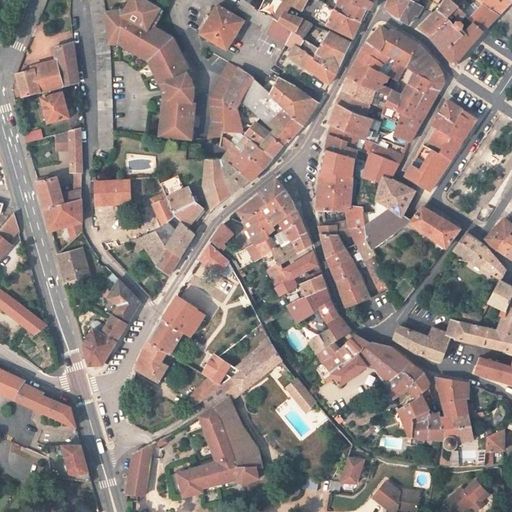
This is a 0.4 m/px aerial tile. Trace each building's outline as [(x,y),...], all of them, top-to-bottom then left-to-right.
[(106,12),(104,0),(89,0),(97,55),(100,149),(114,149),(113,131),(111,53),(110,44),(109,40),(106,12)] [(162,117),(160,136),(192,140),(196,103),(194,103),(195,87),(188,73),(191,72),(174,38),(155,27),(162,14),(155,10),(157,7),(146,0),(131,0),(125,9),(106,12),(109,40),(117,39),(117,43),(131,51),(133,47),(144,53),(141,57),(149,61),(153,70),(157,68),(162,78),(158,80),(164,92),(163,106),(167,106),(166,117),(162,117)] [(259,10),(244,0),(241,0),(234,11),(261,27),(260,30),(286,44),(287,44),(295,33),(270,15),(267,15),(259,10)] [(286,13),(291,4),(283,0),(264,0),(259,10),(267,15),(270,15),(295,33),(302,19),(292,16),(286,13)] [(283,0),(291,4),(302,10),(308,0),(283,0)] [(328,26),(354,38),(362,21),(347,17),(336,10),(329,7),(330,4),(326,3),(318,0),(316,0),(315,4),(318,5),(317,6),(321,8),(316,19),(328,26)] [(339,0),(337,7),(330,4),(329,7),(336,10),(347,17),(362,21),(367,10),(368,9),(352,5),(353,0),(339,0)] [(374,3),(368,0),(353,0),(352,5),(368,9),(367,10),(371,11),(374,3)] [(400,18),(410,1),(409,0),(389,0),(386,9),(400,18)] [(420,28),(432,38),(451,20),(449,18),(453,14),(460,7),(453,0),(442,0),(437,6),(440,8),(434,14),(427,21),(420,28)] [(478,0),(482,5),(483,5),(498,15),(511,2),(511,1),(511,0),(478,0)] [(410,1),(400,18),(409,24),(416,13),(419,14),(422,8),(423,7),(416,3),(415,4),(410,1)] [(200,34),(227,50),(244,21),(229,12),(231,9),(225,5),(223,8),(217,6),(200,34)] [(478,10),(469,19),(474,24),(475,23),(483,31),(498,15),(483,5),(482,5),(478,10)] [(461,22),(467,15),(460,7),(453,14),(460,22),(461,22)] [(469,18),(469,19),(478,10),(474,7),(467,15),(469,18)] [(303,39),(314,25),(302,19),(295,33),(303,39)] [(464,35),(460,30),(463,29),(464,25),(462,22),(461,22),(460,22),(458,22),(456,25),(451,20),(432,38),(444,52),(464,35)] [(483,31),(475,23),(474,24),(464,35),(444,52),(454,65),(469,48),(481,33),(483,31)] [(393,31),(383,24),(382,26),(367,43),(377,49),(407,66),(406,67),(407,68),(420,46),(417,43),(394,30),(393,31)] [(334,34),(330,32),(321,45),(319,49),(320,49),(317,54),(340,65),(351,42),(334,34)] [(300,65),(330,84),(336,74),(313,60),(317,54),(320,49),(319,49),(314,46),(303,39),(295,33),(287,44),(293,48),(289,57),(300,65)] [(64,87),(79,83),(74,43),(53,48),(57,63),(64,87)] [(367,43),(358,59),(382,74),(390,77),(389,77),(398,82),(406,67),(407,66),(377,49),(367,43)] [(426,52),(420,46),(407,68),(413,72),(426,52)] [(144,53),(133,47),(131,51),(141,57),(144,53)] [(436,63),(426,52),(413,72),(415,74),(416,73),(420,76),(436,63)] [(336,74),(340,65),(317,54),(313,60),(336,74)] [(356,63),(348,77),(363,85),(375,90),(380,81),(382,82),(383,82),(387,81),(388,80),(389,77),(390,77),(382,74),(358,59),(356,63)] [(211,122),(208,138),(222,137),(223,132),(225,123),(224,103),(225,100),(227,93),(240,69),(229,62),(222,76),(221,75),(213,89),(210,98),(211,122)] [(64,87),(57,63),(34,69),(41,93),(64,87)] [(442,74),(436,63),(420,76),(416,73),(415,74),(409,84),(425,92),(427,87),(440,90),(445,83),(442,74)] [(162,78),(157,68),(153,70),(158,80),(162,78)] [(41,93),(34,69),(17,74),(23,97),(41,93)] [(253,77),(240,69),(227,93),(225,100),(238,108),(242,99),(257,113),(273,97),(270,94),(270,93),(253,77)] [(348,77),(343,89),(362,100),(377,106),(384,109),(385,104),(389,97),(390,96),(378,91),(376,90),(375,90),(363,85),(348,77)] [(295,87),(278,78),(270,93),(270,94),(273,97),(303,126),(319,103),(306,94),(295,87)] [(380,81),(375,90),(376,90),(378,91),(390,96),(389,97),(393,98),(396,92),(388,89),(381,86),(382,82),(380,81)] [(388,89),(396,92),(400,85),(397,83),(392,81),(388,89)] [(425,92),(409,84),(403,96),(418,105),(419,102),(430,107),(437,95),(440,90),(427,87),(425,92)] [(373,119),(377,106),(362,100),(343,89),(337,103),(338,104),(354,113),(373,119)] [(42,98),(48,124),(70,118),(68,109),(73,108),(71,100),(66,101),(63,92),(42,98)] [(403,96),(396,92),(393,98),(389,97),(385,104),(384,109),(382,115),(398,123),(399,124),(402,114),(410,118),(418,105),(403,96)] [(303,126),(273,97),(257,113),(269,124),(276,116),(297,134),(303,126)] [(241,121),(238,108),(225,100),(224,103),(225,123),(223,132),(242,133),(241,121)] [(446,101),(440,113),(456,124),(464,110),(449,101),(446,101)] [(418,105),(410,118),(421,123),(430,107),(419,102),(418,105)] [(380,140),(376,138),(381,123),(379,122),(373,119),(354,113),(338,104),(329,124),(332,126),(333,125),(365,139),(374,142),(379,144),(380,140)] [(478,119),(464,110),(456,124),(440,113),(433,126),(436,129),(437,128),(462,144),(478,119)] [(410,118),(402,114),(399,124),(398,123),(394,134),(408,140),(408,141),(411,142),(411,141),(417,130),(421,123),(410,118)] [(271,133),(284,145),(287,141),(289,142),(297,134),(276,116),(269,124),(275,129),(271,133)] [(256,122),(247,133),(246,135),(261,146),(260,147),(274,158),(284,145),(271,133),(270,132),(256,122)] [(332,126),(329,134),(348,141),(346,146),(358,150),(370,153),(370,154),(370,153),(374,142),(365,139),(333,125),(332,126)] [(37,180),(46,209),(82,200),(82,199),(81,196),(82,172),(81,128),(70,131),(71,150),(72,171),(75,172),(75,191),(62,195),(57,177),(47,180),(46,177),(37,180)] [(429,141),(426,146),(433,150),(440,154),(442,152),(451,159),(462,144),(437,128),(436,129),(428,141),(429,141)] [(41,129),(24,134),(26,143),(43,138),(41,129)] [(56,134),(57,151),(71,150),(70,131),(56,134)] [(274,158),(260,147),(245,137),(246,135),(247,133),(242,133),(223,132),(222,137),(225,138),(234,145),(244,152),(264,169),(274,158)] [(367,162),(370,153),(358,150),(346,146),(348,141),(329,134),(326,150),(355,158),(367,162)] [(408,140),(394,134),(390,143),(405,149),(408,141),(408,140)] [(234,145),(225,138),(222,137),(220,147),(228,151),(223,158),(229,163),(233,166),(244,152),(234,145)] [(399,164),(403,156),(379,144),(374,142),(370,153),(399,164)] [(352,176),(355,158),(326,150),(321,172),(345,174),(352,176)] [(421,171),(412,164),(406,174),(406,176),(406,177),(406,178),(407,178),(430,191),(451,159),(442,152),(440,154),(433,150),(421,171)] [(264,169),(244,152),(233,166),(250,180),(251,181),(264,169)] [(391,179),(399,164),(370,153),(370,154),(370,153),(367,162),(363,173),(362,177),(380,182),(381,182),(383,177),(391,180),(391,179)] [(220,158),(206,159),(204,186),(212,210),(231,195),(223,168),(220,158)] [(367,162),(355,158),(352,176),(362,179),(362,177),(363,173),(367,162)] [(231,195),(250,180),(233,166),(229,163),(223,168),(231,195)] [(319,190),(317,211),(347,211),(349,222),(336,224),(336,225),(337,231),(366,226),(364,213),(363,206),(357,206),(350,205),(352,176),(345,174),(321,172),(319,190)] [(178,176),(160,184),(164,192),(175,216),(182,222),(189,228),(204,209),(196,202),(190,190),(185,192),(178,176)] [(153,178),(161,194),(164,192),(160,184),(157,177),(153,178)] [(415,191),(391,179),(391,180),(383,177),(381,182),(380,182),(376,202),(384,205),(385,204),(390,206),(402,216),(403,215),(415,191)] [(286,190),(277,178),(260,192),(261,195),(261,194),(268,204),(286,190)] [(293,200),(286,190),(268,204),(262,208),(267,217),(260,222),(268,235),(275,230),(276,229),(273,225),(297,209),(293,200)] [(151,199),(163,226),(175,216),(164,192),(161,194),(158,195),(158,196),(151,199)] [(261,194),(261,195),(238,212),(244,220),(245,221),(262,208),(268,204),(261,194)] [(46,209),(51,231),(60,228),(62,234),(61,235),(60,236),(60,239),(62,239),(63,239),(64,241),(66,242),(72,241),(83,231),(82,231),(82,222),(82,200),(46,209)] [(384,205),(375,211),(364,213),(366,226),(367,238),(356,243),(360,251),(366,261),(374,256),(377,256),(373,247),(410,220),(403,215),(402,216),(390,206),(385,204),(384,205)] [(412,222),(411,223),(446,248),(460,230),(422,207),(412,222)] [(236,254),(243,268),(262,258),(272,252),(277,249),(270,238),(268,235),(260,222),(267,217),(262,208),(245,221),(244,220),(243,221),(244,222),(255,242),(246,248),(236,254)] [(273,225),(276,229),(275,230),(278,234),(302,221),(297,209),(273,225)] [(20,229),(15,212),(0,230),(0,236),(8,243),(20,229)] [(167,247),(182,222),(175,216),(163,226),(157,231),(167,247)] [(496,227),(491,233),(502,242),(506,235),(508,236),(511,230),(511,220),(507,216),(505,219),(498,225),(497,224),(495,226),(496,227)] [(307,232),(302,221),(278,234),(270,238),(277,249),(277,250),(307,232)] [(181,257),(195,234),(189,228),(182,222),(167,247),(181,257)] [(235,233),(224,223),(212,241),(219,248),(223,251),(227,247),(224,244),(235,233)] [(337,231),(336,225),(319,225),(321,235),(338,235),(341,241),(353,236),(356,243),(367,238),(366,226),(337,231)] [(117,238),(128,243),(131,242),(139,238),(147,235),(150,234),(131,226),(128,233),(121,230),(117,238)] [(169,275),(181,257),(167,247),(157,231),(150,234),(147,235),(158,254),(155,259),(157,266),(169,275)] [(312,246),(307,232),(277,250),(277,249),(272,252),(278,265),(281,263),(297,254),(312,246)] [(494,275),(502,280),(506,271),(493,255),(488,249),(475,239),(466,233),(454,250),(494,275)] [(502,242),(491,233),(485,239),(490,245),(496,249),(502,242)] [(147,235),(139,238),(145,247),(154,262),(155,259),(158,254),(147,235)] [(321,235),(327,258),(345,249),(341,241),(338,235),(321,235)] [(508,236),(506,235),(502,242),(496,249),(505,255),(511,243),(511,238),(508,236)] [(8,243),(0,236),(0,257),(11,245),(8,243)] [(145,247),(139,238),(131,242),(138,251),(145,247)] [(229,261),(210,244),(200,260),(214,269),(215,268),(222,272),(229,261)] [(58,255),(66,282),(90,275),(82,249),(58,255)] [(350,256),(345,249),(327,258),(332,269),(352,260),(350,256)] [(298,287),(299,284),(296,280),(294,281),(292,278),(318,264),(314,251),(284,269),(283,270),(289,279),(276,287),(277,288),(282,295),(298,287)] [(272,252),(262,258),(268,270),(278,265),(272,252)] [(389,289),(374,256),(366,261),(381,294),(384,292),(389,289)] [(355,267),(352,260),(332,269),(337,281),(357,271),(357,270),(355,267)] [(234,270),(229,261),(222,272),(229,277),(230,275),(234,270)] [(284,269),(281,263),(278,265),(268,270),(276,287),(289,279),(283,270),(284,269)] [(320,270),(305,276),(306,277),(307,281),(301,283),(306,292),(302,294),(303,297),(307,295),(307,296),(326,288),(322,274),(320,270)] [(363,284),(357,271),(337,281),(341,294),(363,284)] [(109,277),(116,285),(119,280),(113,274),(109,277)] [(501,281),(502,280),(494,275),(490,282),(497,286),(498,287),(501,280),(501,281)] [(127,325),(141,302),(119,280),(116,285),(108,299),(110,300),(119,305),(117,308),(107,327),(102,333),(94,329),(84,346),(90,365),(103,365),(117,342),(127,325)] [(451,338),(483,346),(511,352),(511,367),(481,358),(476,373),(509,383),(511,383),(511,286),(501,281),(501,280),(498,287),(497,286),(477,325),(477,326),(452,320),(447,333),(432,327),(428,337),(399,326),(394,339),(417,353),(441,361),(451,338)] [(370,298),(363,284),(341,294),(346,307),(348,307),(370,298)] [(303,297),(294,301),(288,305),(298,322),(299,321),(319,310),(319,309),(331,301),(326,288),(307,296),(307,295),(303,297)] [(0,306),(24,326),(35,334),(48,326),(33,314),(6,294),(4,296),(0,301),(0,306)] [(108,303),(117,308),(119,305),(110,300),(108,303)] [(327,323),(339,316),(331,301),(319,309),(319,310),(320,312),(324,319),(327,323)] [(338,339),(351,331),(348,327),(344,322),(339,316),(327,323),(331,329),(338,339)] [(184,332),(163,318),(149,341),(171,354),(184,332)] [(309,342),(317,354),(334,342),(338,339),(331,329),(319,336),(309,342)] [(307,338),(309,342),(319,336),(317,332),(307,338)] [(370,343),(355,334),(354,335),(340,349),(349,361),(358,355),(362,350),(370,343)] [(232,378),(243,391),(282,360),(273,345),(269,337),(260,343),(262,347),(236,368),(241,371),(232,378)] [(171,354),(149,341),(136,369),(159,382),(174,356),(171,354)] [(321,373),(325,379),(332,373),(343,366),(349,361),(340,349),(334,342),(317,354),(324,363),(327,368),(321,372),(321,373)] [(368,366),(376,369),(387,383),(402,371),(410,363),(402,356),(391,348),(370,343),(362,350),(358,355),(349,361),(343,366),(332,373),(341,386),(368,366)] [(214,354),(202,374),(209,378),(222,385),(231,379),(232,378),(241,371),(236,368),(214,354)] [(317,367),(321,372),(327,368),(324,363),(317,367)] [(425,373),(410,363),(402,371),(416,381),(425,373)] [(0,392),(76,426),(71,408),(43,396),(45,393),(24,384),(26,382),(0,369),(0,392)] [(406,391),(409,388),(416,381),(402,371),(387,383),(391,392),(394,399),(406,391)] [(409,388),(416,397),(428,388),(428,386),(429,386),(430,383),(425,373),(416,381),(409,388)] [(467,399),(467,383),(467,382),(438,377),(437,377),(437,378),(443,402),(447,416),(447,418),(468,414),(474,413),(473,404),(467,405),(466,399),(467,399)] [(189,399),(196,406),(204,400),(203,400),(222,385),(209,378),(189,399)] [(231,401),(243,391),(232,378),(231,379),(222,385),(229,397),(231,401)] [(309,394),(297,379),(286,388),(301,406),(304,404),(304,400),(309,394)] [(229,397),(222,385),(203,400),(204,400),(210,409),(213,407),(229,397)] [(429,409),(424,398),(430,393),(429,386),(428,386),(428,388),(416,397),(417,398),(412,401),(412,402),(399,410),(408,432),(404,437),(414,438),(415,424),(412,418),(419,415),(429,409)] [(307,413),(316,402),(309,394),(304,400),(304,404),(301,406),(307,413)] [(229,397),(213,407),(221,418),(237,462),(235,463),(236,467),(257,467),(263,468),(259,451),(245,430),(231,401),(229,397)] [(239,479),(240,483),(260,478),(257,467),(236,467),(235,463),(237,462),(221,418),(213,407),(210,409),(200,416),(217,461),(178,473),(184,497),(204,492),(203,488),(239,479)] [(429,409),(419,415),(419,419),(420,422),(425,421),(428,416),(431,413),(430,413),(429,410),(429,409)] [(425,439),(436,440),(445,440),(440,418),(441,418),(440,413),(435,415),(433,413),(431,413),(428,416),(425,421),(420,422),(415,424),(414,438),(419,438),(425,439)] [(458,444),(458,441),(473,439),(469,419),(475,418),(474,413),(468,414),(447,418),(447,416),(441,418),(440,418),(445,440),(445,442),(445,444),(446,447),(448,449),(451,450),(453,449),(456,448),(457,446),(458,444)] [(504,450),(504,429),(487,436),(484,466),(493,465),(493,451),(504,450)] [(371,433),(369,430),(361,436),(363,439),(371,433)] [(168,443),(165,437),(164,438),(161,438),(156,441),(156,443),(157,444),(157,445),(158,446),(159,446),(160,446),(161,446),(168,443)] [(418,443),(419,438),(414,438),(404,437),(404,442),(410,443),(410,445),(418,446),(418,443)] [(92,482),(89,472),(81,445),(47,446),(52,477),(92,482)] [(151,458),(144,447),(133,452),(127,494),(127,501),(138,502),(138,495),(145,495),(151,458)] [(364,460),(349,458),(341,482),(357,483),(364,460)] [(319,478),(305,476),(303,489),(317,491),(319,478)] [(476,480),(464,491),(461,488),(445,503),(453,511),(462,511),(471,504),(477,511),(484,504),(481,501),(478,498),(486,491),(476,480)] [(408,490),(407,493),(400,492),(386,481),(373,497),(392,511),(395,511),(398,509),(407,510),(417,511),(420,492),(408,490)] [(489,494),(486,491),(478,498),(481,501),(489,494)]
